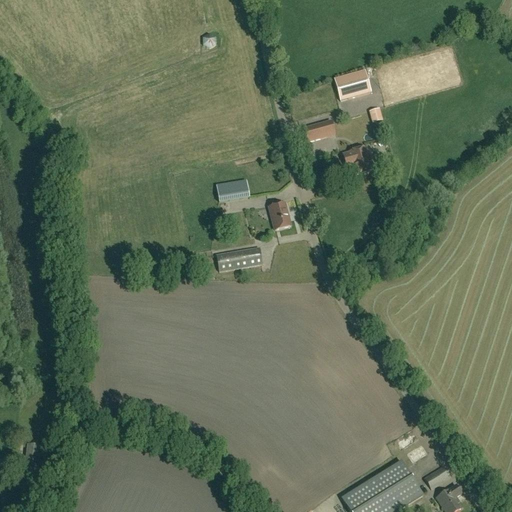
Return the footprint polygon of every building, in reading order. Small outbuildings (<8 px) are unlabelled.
[(215,39),(208,35),(202,39),(202,46),(209,50),(215,46),(215,39)] [(365,72),(335,81),(340,102),(371,93),(365,72)] [(373,121),(383,119),(380,106),(370,109),(373,121)] [(308,143),(327,138),(323,124),(304,130),(308,143)] [(368,153),(367,148),(348,153),(348,154),(343,155),(346,169),(352,168),(354,176),(373,171),(370,160),(372,159),(370,152),(368,153)] [(234,166),(220,167),(220,176),(235,176),(234,166)] [(219,205),(249,199),(246,181),(216,187),(219,205)] [(275,232),(290,228),(284,204),(269,208),(275,232)] [(219,274),(262,266),(259,249),(216,257),(219,274)] [(41,470),(43,449),(28,447),(25,468),(41,470)] [(397,511),(422,497),(401,463),(342,500),(349,511),(397,511)] [(431,492),(451,479),(442,468),(424,480),(431,492)] [(443,511),(457,511),(463,509),(456,499),(462,495),(456,486),(436,500),(443,511)]
